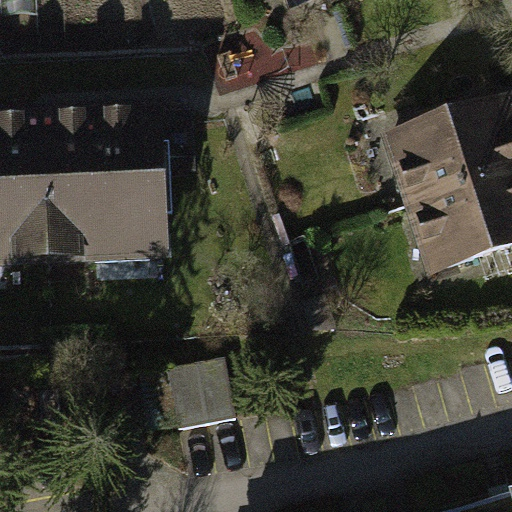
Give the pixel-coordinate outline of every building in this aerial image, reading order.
[(412,205),(511,172),(511,124),(504,100),(389,137),(412,205)] [(185,115),(0,124),(0,258),(161,250),(157,170),(187,169),(185,115)] [(511,243),(511,172),(412,205),(433,269),(511,243)] [(221,358),(165,371),(179,431),(235,418),(221,358)] [(511,511),(511,500),(471,511),(511,511)]
